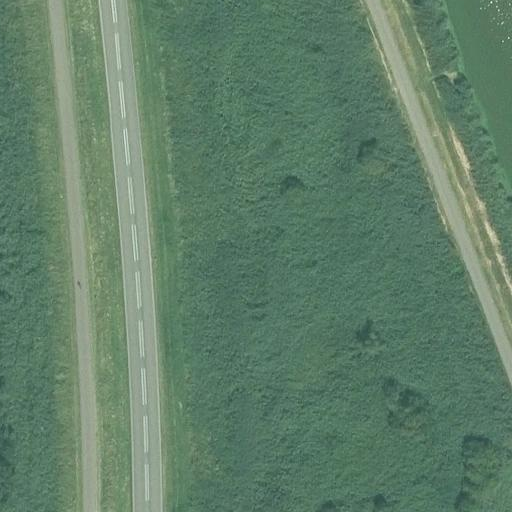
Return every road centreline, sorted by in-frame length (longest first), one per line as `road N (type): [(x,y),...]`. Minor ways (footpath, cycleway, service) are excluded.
road 1 (trunk): [(145,511),(111,0)]
road 2 (unclassified): [(81,511),(48,0)]
road 3 (unclassified): [(511,365),(372,0)]
